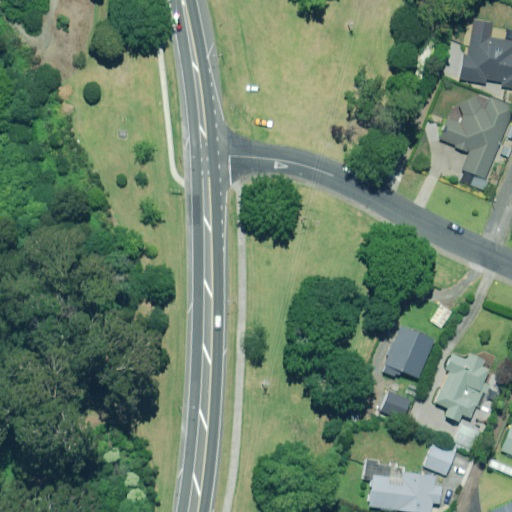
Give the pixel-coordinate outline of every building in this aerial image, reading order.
[(463,54),(459,79),(486,83),(487,79),(511,83),(511,40),(492,37),(494,22),(473,19),(468,54),(463,54)] [(462,170),(486,179),(511,111),(511,105),(490,97),(485,109),(481,108),(476,96),(458,104),(463,115),(460,122),(448,117),(439,139),(470,150),(462,170)] [(440,304),(430,320),(442,328),(452,312),(440,304)] [(433,340),(399,326),(383,365),(417,379),(433,340)] [(447,409),(444,416),(457,422),(461,413),(469,417),(474,406),(480,408),(490,386),(482,382),(487,369),(482,367),(484,361),(467,354),(465,360),(450,354),(443,371),(448,373),(434,403),(447,409)] [(511,423),(501,451),(511,455),(511,423)] [(481,432),(461,424),(453,443),(474,451),(481,432)] [(433,445),(423,467),(445,476),(454,454),(433,445)] [(373,477),(369,506),(414,511),(429,511),(430,503),(438,504),(440,487),(433,486),(434,477),(401,473),(400,481),(373,477)] [(511,511),(511,503),(491,511),(511,511)]
